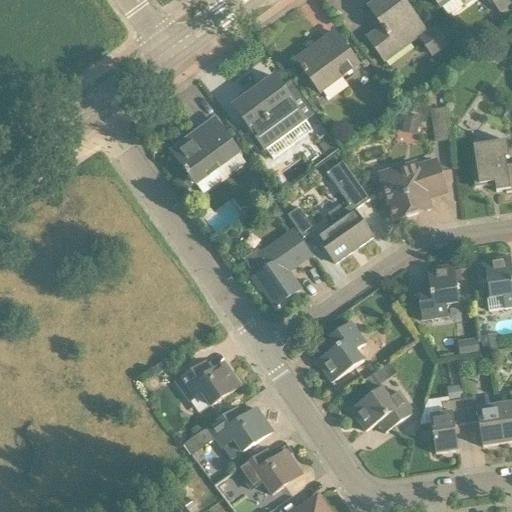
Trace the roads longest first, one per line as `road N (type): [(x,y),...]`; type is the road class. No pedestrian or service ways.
road 1 (residential): [(269,346),(363,481),(511,469)]
road 2 (residential): [(101,116),(269,346)]
road 3 (residential): [(269,346),(425,242),(511,227)]
